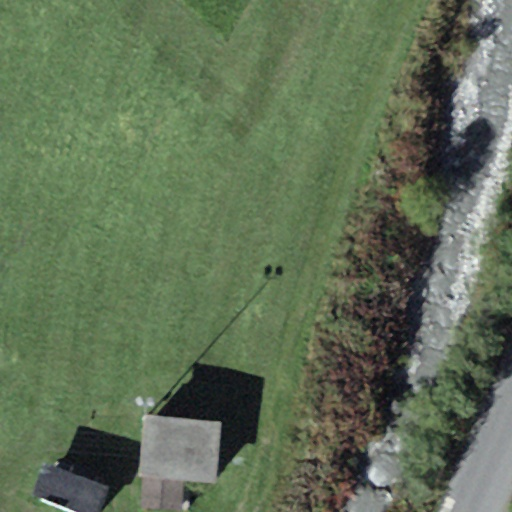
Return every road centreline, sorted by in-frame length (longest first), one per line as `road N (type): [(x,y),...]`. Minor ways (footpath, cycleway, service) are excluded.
road 1 (track): [(398,0),(315,184),(245,511)]
road 2 (unclassified): [(457,511),(511,399)]
